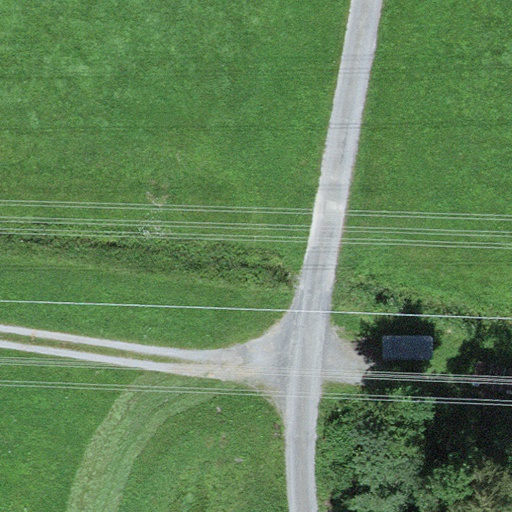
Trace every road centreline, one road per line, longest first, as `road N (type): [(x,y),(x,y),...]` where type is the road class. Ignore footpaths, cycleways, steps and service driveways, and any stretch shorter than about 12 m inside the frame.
road 1 (track): [(301,378),(368,0)]
road 2 (track): [(0,335),(301,378)]
road 3 (track): [(301,378),(302,511)]
